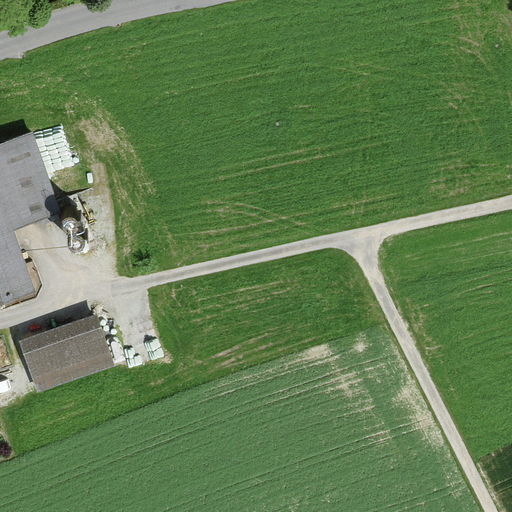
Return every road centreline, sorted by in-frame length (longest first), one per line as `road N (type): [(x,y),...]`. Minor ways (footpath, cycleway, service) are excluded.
road 1 (residential): [(511,201),(115,282),(0,315)]
road 2 (track): [(353,235),(491,511)]
road 3 (unclassified): [(0,46),(150,3)]
